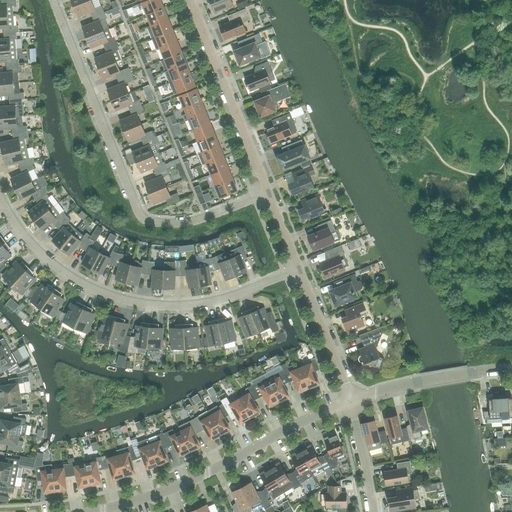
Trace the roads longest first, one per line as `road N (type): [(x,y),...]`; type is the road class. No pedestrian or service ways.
road 1 (residential): [(268,193),(193,222),(148,223),(134,208),(52,0)]
road 2 (residential): [(299,272),(211,303),(132,303),(89,291),(52,267),(17,230),(0,197)]
road 3 (residential): [(96,511),(201,477),(349,401)]
road 4 (residential): [(268,193),(190,0)]
road 5 (residential): [(349,401),(413,383),(511,371)]
road 6 (residential): [(349,401),(299,272)]
